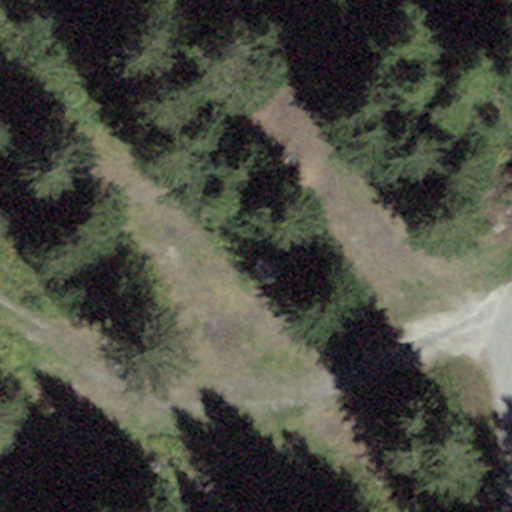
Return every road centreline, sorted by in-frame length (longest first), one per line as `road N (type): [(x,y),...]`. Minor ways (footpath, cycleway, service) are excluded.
road 1 (track): [(0,313),(149,393),(212,400),(316,390),(495,319)]
road 2 (track): [(0,65),(316,390)]
road 3 (track): [(495,319),(511,456)]
